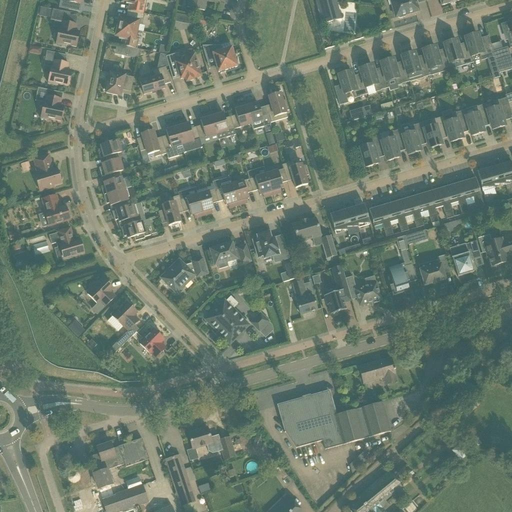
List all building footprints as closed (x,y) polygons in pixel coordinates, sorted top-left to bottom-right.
[(60,0),(58,8),(79,13),(81,5),(81,0),(65,0),(66,1),(61,0),(60,0)] [(130,12),(144,14),(146,0),(123,0),(123,1),(126,2),(126,4),(131,6),(130,12)] [(188,0),(187,8),(195,9),(204,12),(206,2),(218,4),(218,0),(188,0)] [(315,0),(322,24),(340,19),(335,0),(315,0)] [(395,0),(390,2),(391,4),(395,18),(398,18),(399,19),(405,17),(405,16),(414,13),(414,11),(418,10),(416,1),(419,0),(395,0)] [(40,8),(39,16),(45,18),(47,9),(40,8)] [(65,45),(76,48),(79,33),(75,32),(76,25),(66,23),(68,13),(52,10),(50,21),(60,23),(56,45),(65,47),(65,45)] [(118,27),(136,31),(138,25),(141,26),(144,14),(130,12),(129,18),(123,16),(123,19),(120,18),(118,27)] [(210,20),(219,22),(220,16),(211,14),(210,20)] [(177,24),(186,25),(188,17),(179,15),(177,24)] [(132,49),(137,50),(139,38),(135,37),(136,31),(118,27),(116,37),(119,37),(118,40),(124,41),(123,47),(132,49)] [(477,35),(465,38),(466,44),(472,64),(473,63),(471,57),(479,55),(481,61),(493,57),(492,52),(493,52),(488,38),(479,40),(477,35)] [(456,41),(444,45),(445,50),(451,70),(452,70),(460,67),(472,64),(466,44),(458,47),(456,41)] [(213,58),(218,73),(237,67),(236,64),(237,64),(237,58),(234,58),(231,48),(223,51),(220,46),(202,47),(206,60),(213,58)] [(423,51),(424,57),(430,76),(431,76),(429,70),(437,67),(439,74),(451,70),(445,50),(437,53),(435,47),(423,51)] [(493,52),(492,52),(493,57),(494,60),(510,56),(507,48),(493,52)] [(132,49),(130,58),(137,59),(139,50),(137,50),(132,49)] [(57,85),(68,87),(71,72),(67,71),(68,64),(64,64),(66,55),(47,52),(45,60),(53,61),(52,68),(51,68),(48,84),(57,86),(57,85)] [(178,54),(166,57),(167,62),(170,71),(177,69),(179,75),(181,81),(185,79),(186,83),(193,81),(193,79),(201,77),(199,71),(200,69),(198,62),(196,61),(194,55),(179,59),(178,54)] [(414,54),(401,57),(403,63),(409,82),(430,76),(424,57),(415,59),(414,54)] [(511,62),(510,56),(494,60),(498,74),(511,70),(511,62)] [(380,63),(382,69),(388,89),(389,89),(387,82),(395,80),(397,86),(409,82),(403,63),(394,66),(393,60),(380,63)] [(359,70),(361,75),(367,95),(366,89),(374,86),(376,92),(388,89),(382,69),(373,72),(372,66),(359,70)] [(140,83),(144,95),(165,89),(163,85),(170,83),(166,68),(153,72),(155,78),(140,83)] [(353,93),(354,99),(367,95),(361,75),(352,78),(351,72),(338,76),(341,86),(333,89),(338,106),(346,104),(344,95),(353,93)] [(106,94),(120,97),(122,91),(131,93),(134,78),(110,73),(108,81),(105,80),(103,91),(106,91),(106,94)] [(266,111),(270,124),(281,121),(287,119),(286,115),(285,112),(289,111),(286,101),(282,102),(280,94),(268,97),(272,110),(266,111)] [(50,120),(60,122),(64,107),(60,106),(61,100),(46,97),(45,103),(44,103),(40,120),(50,122),(50,120)] [(485,105),(490,125),(492,130),(504,127),(503,121),(511,118),(511,117),(508,104),(507,104),(506,99),(493,103),(495,109),(487,111),(485,105)] [(254,101),(245,104),(251,125),(253,131),(267,127),(268,132),(271,131),(270,126),(270,124),(266,111),(265,107),(262,108),(259,109),(258,104),(257,104),(255,105),(254,101)] [(385,105),(386,111),(393,109),(392,103),(385,105)] [(230,118),(234,130),(251,125),(245,104),(236,107),(237,110),(234,111),(236,116),(230,118)] [(485,105),(463,111),(469,131),(471,137),(483,133),(482,127),(490,125),(485,105)] [(369,107),(361,109),(364,118),(372,115),(369,107)] [(210,114),(217,135),(218,140),(235,135),(234,130),(230,118),(225,119),(223,114),(220,115),(219,111),(210,114)] [(442,118),(448,137),(450,143),(462,139),(461,134),(469,131),(463,111),(451,115),(453,121),(445,124),(443,118),(442,118)] [(196,128),(199,140),(217,135),(210,114),(202,117),(203,120),(200,121),(201,126),(196,128)] [(421,124),(427,144),(429,149),(441,146),(439,140),(448,137),(442,118),(430,121),(432,127),(424,130),(422,124),(421,124)] [(176,124),(182,145),(185,154),(202,149),(199,140),(196,128),(190,130),(188,124),(186,125),(185,122),(176,124)] [(167,137),(161,138),(168,160),(178,157),(175,147),(182,145),(176,124),(167,127),(168,130),(165,131),(167,137)] [(406,150),(408,156),(420,152),(418,146),(427,144),(421,124),(409,128),(408,125),(400,127),(401,130),(400,130),(406,150)] [(385,156),(387,162),(399,158),(397,152),(406,150),(400,130),(388,134),(390,140),(382,142),(380,136),(379,137),(385,156)] [(154,154),(155,158),(166,155),(162,142),(157,144),(153,131),(141,135),(142,138),(147,155),(147,156),(154,154)] [(362,158),(365,168),(378,164),(376,159),(385,156),(379,137),(367,140),(369,146),(358,149),(360,158),(362,158)] [(142,138),(136,140),(139,150),(140,152),(146,150),(142,138)] [(299,139),(291,141),(294,150),(301,147),(299,139)] [(105,158),(118,154),(121,153),(117,141),(100,147),(101,149),(97,150),(100,160),(105,158)] [(275,145),(267,148),(269,155),(278,152),(275,145)] [(107,176),(119,173),(123,172),(118,154),(105,158),(107,163),(102,165),(102,168),(99,169),(102,178),(107,176)] [(39,159),(34,160),(38,175),(35,176),(40,192),(46,190),(54,188),(53,186),(61,184),(60,182),(61,181),(62,180),(62,179),(62,178),(61,178),(61,177),(60,177),(60,176),(59,176),(57,170),(53,171),(49,156),(39,159)] [(31,171),(29,162),(21,165),(24,173),(31,171)] [(292,176),(295,189),(307,186),(305,177),(308,176),(305,166),(302,167),(301,164),(294,166),(293,162),(282,166),(287,182),(286,178),(292,176)] [(499,166),(505,186),(506,186),(505,182),(511,181),(511,166),(511,162),(502,165),(503,167),(500,167),(500,166),(499,166)] [(266,175),(272,196),(281,193),(280,190),(283,189),(281,184),(287,182),(282,166),(283,170),(266,175)] [(488,169),(494,189),(493,186),(505,185),(505,186),(499,166),(491,168),(492,170),(489,171),(488,169)] [(247,173),(249,180),(252,192),(258,191),(260,196),(262,195),(263,198),(272,196),(266,175),(264,168),(247,173)] [(164,171),(166,177),(173,175),(171,169),(164,171)] [(476,173),(482,193),(483,193),(482,189),(493,188),(494,189),(488,169),(480,172),(480,173),(478,174),(477,172),(476,173)] [(104,186),(101,187),(103,196),(124,190),(130,188),(127,177),(121,179),(119,173),(107,176),(109,182),(103,184),(104,186)] [(228,205),(229,209),(238,206),(232,185),(230,178),(219,182),(219,181),(212,183),(214,190),(218,203),(224,201),(225,206),(228,205)] [(460,184),(465,200),(473,198),(477,211),(482,209),(483,207),(475,179),(466,182),(467,184),(463,185),(462,183),(460,184)] [(232,185),(238,206),(247,203),(246,200),(248,199),(247,194),(252,192),(249,180),(232,185)] [(445,188),(453,218),(454,218),(450,205),(458,203),(461,215),(468,213),(460,184),(451,186),(451,189),(448,190),(447,187),(445,188)] [(193,216),(194,219),(203,216),(197,195),(195,188),(178,193),(179,196),(182,209),(183,213),(189,211),(191,216),(193,216)] [(434,209),(442,207),(446,220),(453,218),(445,188),(436,191),(436,193),(433,194),(432,192),(429,193),(434,209)] [(115,205),(117,211),(133,206),(131,200),(128,201),(124,190),(103,196),(106,205),(109,204),(110,206),(115,205)] [(197,195),(203,216),(212,214),(211,210),(214,210),(212,204),(218,203),(214,190),(197,195)] [(414,197),(419,214),(427,211),(431,224),(438,222),(434,209),(429,193),(420,195),(421,198),(418,199),(417,196),(414,197)] [(44,213),(48,227),(69,221),(69,217),(70,217),(68,210),(66,210),(66,207),(58,209),(57,206),(59,206),(56,196),(42,200),(46,213),(44,213)] [(179,196),(167,200),(169,205),(162,206),(164,211),(168,227),(171,226),(173,227),(177,226),(178,224),(180,223),(176,211),(182,209),(179,196)] [(399,202),(408,231),(404,218),(412,216),(416,229),(423,227),(419,214),(414,197),(405,200),(406,202),(403,203),(402,201),(399,202)] [(384,206),(393,236),(389,223),(397,221),(401,233),(408,231),(399,202),(390,204),(391,207),(387,208),(387,205),(384,206)] [(126,227),(142,222),(145,221),(140,204),(133,206),(117,211),(112,212),(115,221),(118,220),(119,223),(124,221),(126,227)] [(352,209),(358,229),(357,225),(369,224),(369,226),(370,225),(364,205),(355,208),(356,209),(353,210),(352,208),(352,209)] [(382,225),(386,238),(393,236),(384,206),(375,209),(376,211),(372,212),(372,210),(369,211),(370,215),(373,228),(382,225)] [(341,212),(347,232),(346,228),(357,228),(358,229),(352,209),(344,211),(344,213),(342,213),(341,212)] [(164,211),(158,213),(163,229),(168,227),(164,211)] [(329,215),(335,235),(336,235),(335,232),(346,231),(347,232),(341,212),(333,214),(333,216),(330,217),(330,215),(329,215)] [(325,259),(336,256),(330,237),(321,240),(315,220),(307,222),(306,221),(301,223),(301,224),(292,226),(295,236),(293,236),(295,243),(297,242),(297,244),(312,239),(314,248),(321,246),(325,259)] [(134,237),(135,242),(144,239),(144,238),(150,236),(148,227),(143,229),(142,222),(126,227),(121,228),(123,238),(127,237),(128,239),(134,237)] [(57,234),(49,236),(51,245),(56,244),(59,243),(60,248),(63,260),(84,254),(80,240),(72,243),(71,240),(73,239),(70,229),(57,233),(57,234)] [(15,231),(7,233),(10,241),(18,238),(15,231)] [(263,257),(264,260),(274,257),(275,263),(288,259),(285,248),(278,250),(275,240),(272,241),(269,233),(257,237),(258,240),(253,241),(258,258),(263,257)] [(414,234),(404,237),(407,247),(416,244),(414,234)] [(407,250),(404,239),(404,237),(395,240),(398,250),(400,250),(401,253),(407,250)] [(491,243),(480,246),(482,253),(485,252),(487,258),(488,257),(491,267),(508,262),(507,257),(507,256),(507,255),(510,255),(511,254),(511,239),(502,243),(501,239),(491,243)] [(474,260),(481,258),(476,242),(465,245),(458,247),(458,246),(456,246),(456,247),(449,249),(452,258),(451,259),(452,259),(457,278),(474,273),(470,261),(474,260)] [(25,253),(22,244),(13,247),(16,256),(25,253)] [(231,244),(210,251),(215,266),(217,265),(219,270),(227,267),(226,263),(236,260),(240,259),(242,264),(250,262),(248,256),(245,247),(237,249),(237,250),(233,251),(231,245),(232,245),(231,244)] [(420,271),(424,286),(432,284),(432,285),(438,283),(437,282),(445,280),(443,275),(450,273),(445,257),(438,259),(438,261),(432,263),(433,267),(420,271)] [(177,294),(178,296),(185,289),(184,287),(194,276),(195,276),(196,278),(207,275),(202,259),(192,263),(192,264),(184,266),(179,261),(160,279),(165,284),(165,286),(169,289),(171,289),(176,294),(177,294)] [(389,287),(392,297),(409,292),(406,282),(408,282),(409,284),(417,281),(411,262),(410,262),(411,265),(404,267),(404,264),(389,269),(394,286),(389,287)] [(292,264),(285,266),(287,273),(289,281),(296,279),(292,264)] [(351,302),(348,291),(348,290),(345,280),(343,274),(334,277),(338,292),(324,297),(326,305),(326,306),(328,305),(331,315),(346,311),(344,304),(351,302)] [(318,276),(312,278),(314,286),(320,284),(318,276)] [(345,280),(348,290),(356,288),(352,277),(345,280)] [(91,310),(97,316),(115,297),(110,292),(113,290),(102,279),(95,286),(94,285),(85,293),(97,304),(91,310)] [(302,282),(292,285),(297,302),(296,302),(297,306),(298,309),(296,310),(300,315),(300,316),(317,311),(314,301),(313,298),(314,297),(310,284),(303,285),(302,282)] [(366,287),(355,290),(359,307),(373,303),(374,304),(379,302),(379,301),(381,300),(376,284),(375,284),(366,287)] [(205,321),(229,345),(249,326),(233,310),(238,305),(231,297),(226,302),(224,301),(205,321)] [(123,327),(128,332),(139,321),(134,316),(137,314),(126,303),(119,310),(117,309),(111,316),(123,328),(123,327)] [(250,324),(259,333),(269,323),(260,314),(250,324)] [(74,320),(67,327),(77,337),(84,330),(74,320)] [(150,354),(155,359),(166,348),(161,344),(164,341),(153,330),(146,337),(144,336),(142,339),(136,333),(132,337),(150,355),(150,354)] [(109,351),(113,355),(130,339),(126,334),(109,351)] [(384,378),(386,385),(396,383),(394,375),(395,375),(390,359),(359,369),(363,384),(384,378)] [(322,441),(325,450),(344,445),(344,446),(374,438),(366,409),(336,418),(329,393),(310,398),(310,395),(308,396),(309,398),(304,400),(303,397),(301,398),(302,400),(278,407),(281,416),(285,433),(295,449),(322,441)] [(412,411),(416,415),(425,407),(421,403),(412,411)] [(366,409),(374,438),(392,432),(384,404),(366,409)] [(207,429),(188,434),(192,450),(206,446),(208,452),(212,455),(222,452),(225,461),(234,458),(228,439),(220,441),(219,440),(218,436),(210,438),(207,429)] [(125,445),(132,466),(149,460),(142,439),(125,445)] [(101,500),(105,511),(120,511),(148,502),(142,486),(114,495),(110,486),(112,485),(107,471),(124,465),(125,468),(132,466),(125,445),(118,447),(118,448),(112,450),(110,444),(96,448),(98,455),(92,457),(98,473),(93,475),(98,490),(99,490),(102,500),(101,500)] [(451,452),(459,462),(470,454),(462,444),(451,452)] [(183,507),(184,511),(197,511),(195,503),(182,466),(179,456),(166,461),(181,508),(183,507)] [(389,472),(347,507),(351,511),(384,511),(382,509),(379,506),(384,502),(402,488),(395,480),(389,472)] [(301,511),(287,497),(281,503),(283,505),(276,511),(301,511)]
